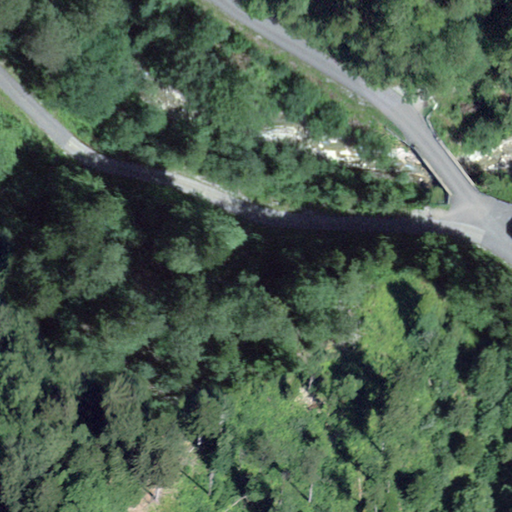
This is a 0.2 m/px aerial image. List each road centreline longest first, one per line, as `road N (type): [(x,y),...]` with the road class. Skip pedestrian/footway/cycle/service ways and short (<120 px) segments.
road 1 (track): [(490,224),(305,219),(115,168),(60,134),(0,69)]
road 2 (unclassified): [(219,0),(401,112),(511,244)]
